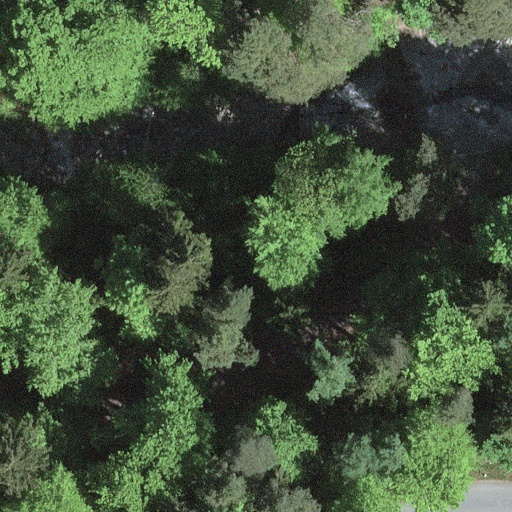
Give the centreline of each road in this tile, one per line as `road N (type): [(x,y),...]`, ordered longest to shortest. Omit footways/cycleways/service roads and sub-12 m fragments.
road 1 (track): [(92,511),(181,381),(380,286),(440,137),(415,0)]
road 2 (track): [(181,381),(0,410)]
